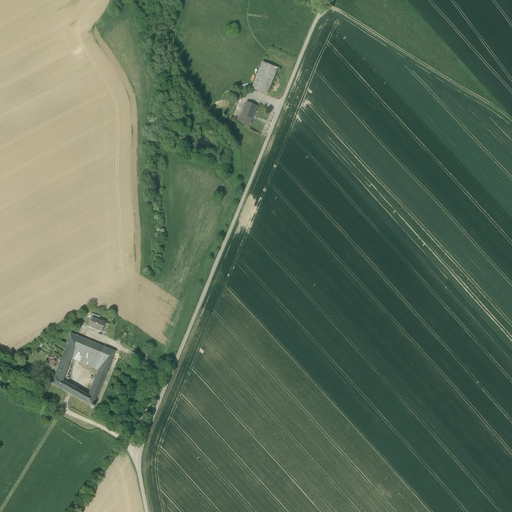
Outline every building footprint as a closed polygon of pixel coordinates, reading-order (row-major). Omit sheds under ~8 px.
[(263,65),(253,93),(269,99),(279,71),(263,65)] [(259,111),(248,106),(239,125),(251,130),(259,111)] [(91,319),(87,328),(100,333),(104,324),(98,321),(91,319)] [(87,396),(71,387),(68,394),(90,407),(90,408),(90,409),(91,409),(92,409),(93,409),(93,408),(93,407),(92,406),(114,353),(70,334),(61,358),(69,361),(70,359),(98,371),(87,396)] [(50,384),(49,385),(50,385),(50,386),(51,386),(52,386),(52,385),(68,394),(71,387),(67,385),(62,382),(63,377),(69,361),(61,358),(52,383),(51,383),(50,384)]
